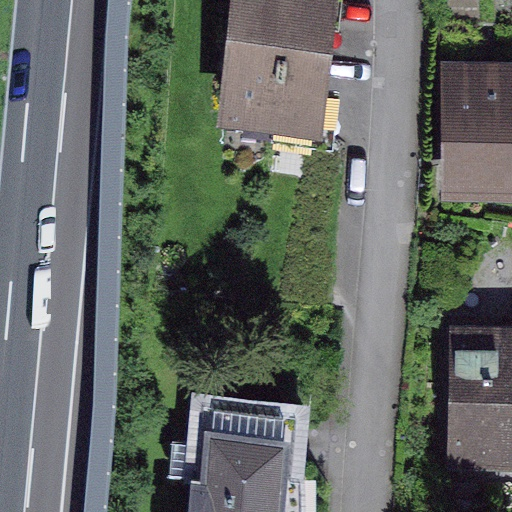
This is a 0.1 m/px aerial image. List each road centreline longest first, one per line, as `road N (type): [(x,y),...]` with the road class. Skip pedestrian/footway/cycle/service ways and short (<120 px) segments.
road 1 (residential): [(369,511),(399,0)]
road 2 (motorway): [(0,385),(35,0)]
